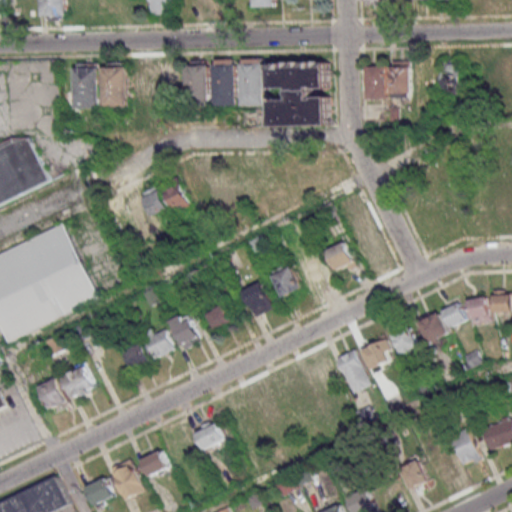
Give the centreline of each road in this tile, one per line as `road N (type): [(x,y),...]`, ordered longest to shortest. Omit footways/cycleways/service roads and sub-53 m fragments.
road 1 (residential): [(511,31),(0,44)]
road 2 (tertiary): [(511,255),(455,263),(418,279),(56,456)]
road 3 (residential): [(418,279),(351,138),(344,0)]
road 4 (residential): [(351,138),(180,144),(94,183)]
